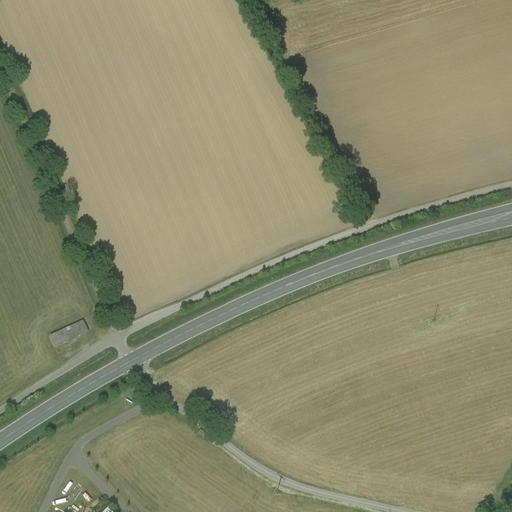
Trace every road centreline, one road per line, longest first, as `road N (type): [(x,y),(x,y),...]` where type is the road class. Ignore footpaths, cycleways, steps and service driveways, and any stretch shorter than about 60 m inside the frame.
road 1 (primary): [(511,217),(335,267),(133,359)]
road 2 (unclassified): [(133,359),(159,394),(246,461),(308,491),(396,511)]
road 3 (track): [(117,338),(0,62)]
road 4 (primary): [(133,359),(0,440)]
